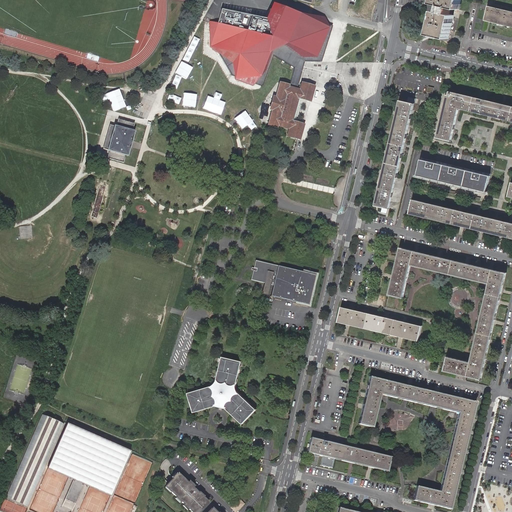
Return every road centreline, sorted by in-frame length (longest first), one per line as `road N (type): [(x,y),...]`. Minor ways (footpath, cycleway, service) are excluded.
road 1 (residential): [(323,343),(494,390)]
road 2 (residential): [(349,220),(390,52)]
road 3 (residential): [(349,220),(511,260)]
road 4 (residential): [(292,473),(428,511)]
road 5 (residential): [(316,341),(284,472)]
road 6 (residential): [(292,473),(323,343)]
road 7 (residential): [(323,343),(349,220)]
road 8 (residential): [(349,220),(316,341)]
road 9 (residential): [(494,390),(465,511)]
